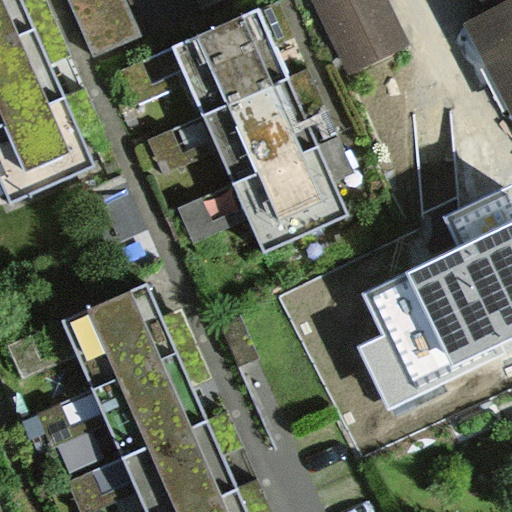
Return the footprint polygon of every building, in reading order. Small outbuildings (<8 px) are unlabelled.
[(87,161),(15,0),(0,0),(0,195),(2,199),(87,161)] [(133,27),(120,0),(60,0),(84,50),(133,27)] [(408,46),(386,0),(315,0),(349,73),(408,46)] [(511,0),(477,0),(484,14),(463,25),(505,105),(511,101),(511,0)] [(346,214),(251,8),(165,47),(259,254),(346,214)] [(511,189),(451,218),(467,252),(371,297),(389,335),(361,348),(390,410),(417,397),(511,353),(511,189)] [(239,511),(134,280),(50,318),(138,511),(239,511)] [(223,325),(243,367),(260,359),(241,317),(223,325)]
